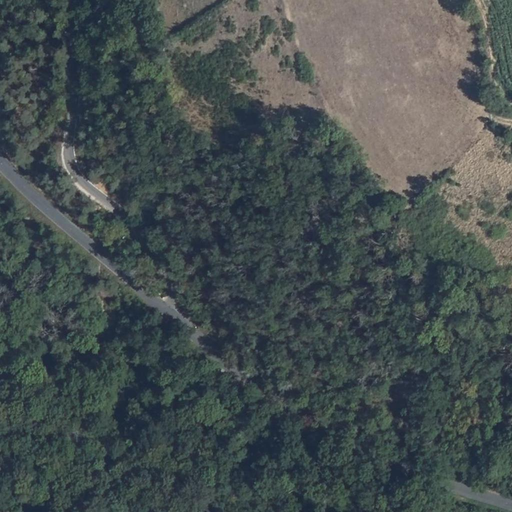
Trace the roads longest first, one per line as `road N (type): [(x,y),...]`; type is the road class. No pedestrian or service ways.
road 1 (tertiary): [(171,315),(219,357),(354,442),(511,503)]
road 2 (unclassified): [(69,0),(69,159),(86,191),(136,225),(171,287),(171,315)]
road 3 (tertiary): [(0,159),(171,315)]
